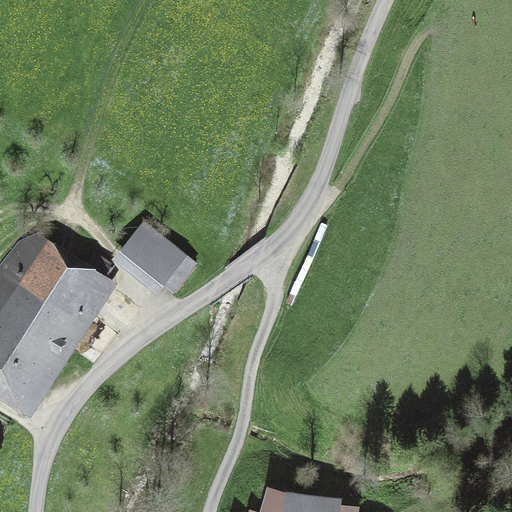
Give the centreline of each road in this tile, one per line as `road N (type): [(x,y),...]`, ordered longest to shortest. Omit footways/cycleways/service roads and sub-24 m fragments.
road 1 (track): [(35,511),(55,431),(97,374),(303,218),(384,0)]
road 2 (track): [(207,511),(274,302),(280,242)]
